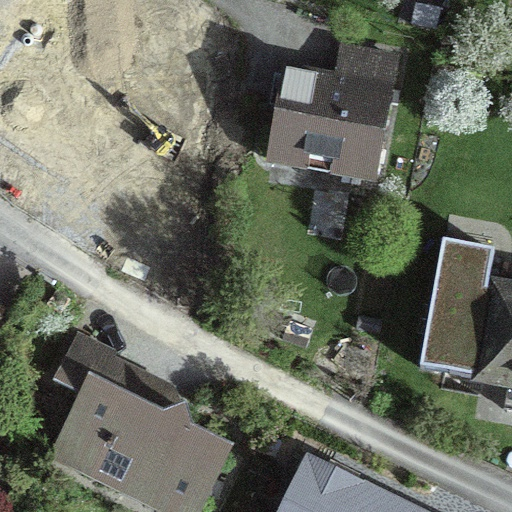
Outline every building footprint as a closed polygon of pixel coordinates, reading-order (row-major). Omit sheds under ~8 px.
[(103,0),(132,18),(142,0),(103,0)] [(188,83),(74,11),(37,69),(121,122),(106,218),(166,227),(188,83)] [(287,71),(273,147),(275,147),(333,158),(331,170),(375,178),(397,59),(344,49),(338,81),(287,71)] [(511,294),(498,292),(499,290),(437,279),(421,369),(472,379),(472,377),(511,384),(506,410),(511,410),(511,294)] [(147,382),(110,364),(82,421),(108,434),(90,469),(124,486),(138,481),(191,507),(219,449),(190,435),(183,412),(160,420),(135,408),(147,382)] [(281,511),(416,511),(308,458),(281,511)]
